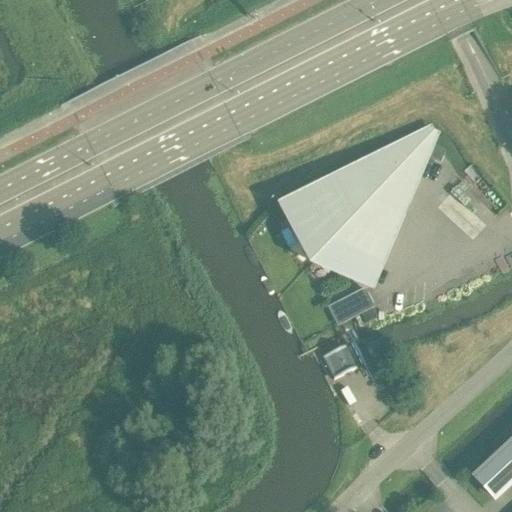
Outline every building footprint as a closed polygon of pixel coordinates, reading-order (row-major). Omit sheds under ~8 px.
[(380,264),(431,142),(424,136),(306,197),(380,264)] [(321,254),(339,235),(311,209),(293,229),(321,254)] [(349,280),(366,261),(339,235),(321,254),(349,280)] [(373,308),(367,297),(364,291),(328,309),(338,327),(373,308)] [(333,382),(355,370),(344,348),(322,359),(333,382)] [(421,385),(425,381),(420,375),(416,379),(421,385)] [(511,442),(507,447),(508,449),(475,479),(494,498),(511,481),(511,442)]
